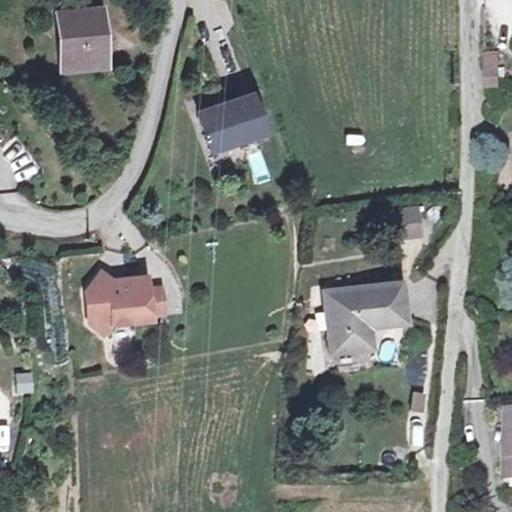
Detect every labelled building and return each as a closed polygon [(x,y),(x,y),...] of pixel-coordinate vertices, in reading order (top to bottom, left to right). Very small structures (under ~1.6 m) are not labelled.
[(101,68),(95,10),(57,14),(62,68),(86,65),(86,70),(101,68)] [(499,59),(485,59),(486,89),(500,88),(499,59)] [(219,98),(193,107),(208,150),(224,144),(225,148),(242,142),(244,148),(265,140),(247,88),(225,96),(223,90),(217,92),(219,98)] [(224,144),(208,150),(210,154),(225,148),(224,144)] [(386,213),(389,239),(420,235),(416,209),(386,213)] [(116,323),(149,319),(149,316),(146,291),(144,277),(111,281),(99,272),(84,284),(89,326),(106,334),(116,323)] [(399,284),(324,293),(331,353),(368,348),(365,327),(404,322),(399,284)] [(159,290),(146,291),(149,316),(162,314),(159,290)] [(33,394),(33,373),(14,373),(13,394),(33,394)] [(420,411),(422,395),(413,393),(410,410),(420,411)]
